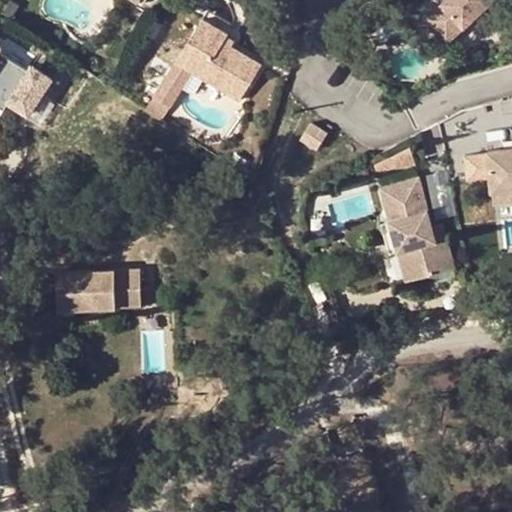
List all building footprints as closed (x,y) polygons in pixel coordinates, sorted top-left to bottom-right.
[(447,44),(466,27),(462,23),(469,16),(473,20),(493,0),(443,0),(442,1),(440,0),(421,0),(413,9),(447,44)] [(210,13),(205,22),(229,36),(234,28),(210,13)] [(466,27),(473,20),(469,16),(462,23),(466,27)] [(224,44),(229,36),(205,22),(185,55),(195,61),(189,71),(238,103),(260,67),(224,44)] [(0,99),(29,119),(57,76),(33,60),(27,69),(0,50),(0,49),(6,40),(0,35),(0,99)] [(317,128),(311,124),(300,140),(315,151),(326,134),(317,128)] [(491,151),(496,192),(511,189),(511,147),(506,149),(491,151)] [(413,149),(377,159),(383,183),(420,173),(413,149)] [(393,220),(402,249),(411,280),(436,274),(434,268),(457,262),(449,235),(430,239),(426,227),(435,224),(421,177),(384,187),(389,206),(398,204),(402,217),(393,220)] [(511,189),(496,192),(497,203),(511,201),(511,189)] [(180,221),(182,240),(206,237),(205,218),(180,221)] [(394,252),(402,249),(393,220),(384,222),(394,252)] [(445,222),(435,224),(426,227),(430,239),(449,235),(445,222)] [(434,268),(436,274),(458,267),(457,262),(434,268)] [(142,271),(58,273),(59,311),(144,308),(142,271)]
